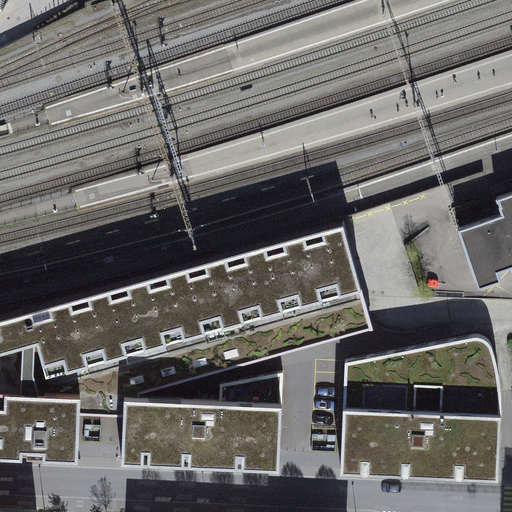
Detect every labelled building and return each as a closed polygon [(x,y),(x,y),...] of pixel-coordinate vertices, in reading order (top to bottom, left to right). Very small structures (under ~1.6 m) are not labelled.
[(458,208),(487,196),(477,173),(449,184),(458,208)] [(511,191),(497,196),(503,214),(460,228),(476,278),(511,266),(511,191)] [(0,314),(0,357),(36,347),(46,380),(363,294),(342,220),(0,314)] [(80,397),(80,416),(123,418),(124,398),(140,398),(140,395),(373,330),(363,294),(46,380),(45,396),(80,397)] [(340,478),(499,484),(499,479),(502,405),(501,392),(501,382),(499,371),(495,352),(493,345),(490,340),(486,335),(480,334),(474,334),(344,360),(340,473),(340,478)] [(121,469),(279,475),(280,470),(284,371),(220,383),(219,400),(140,398),(124,398),(123,418),(121,463),(121,469)] [(80,416),(80,397),(45,396),(0,394),(0,462),(78,466),(78,461),(80,416)]
